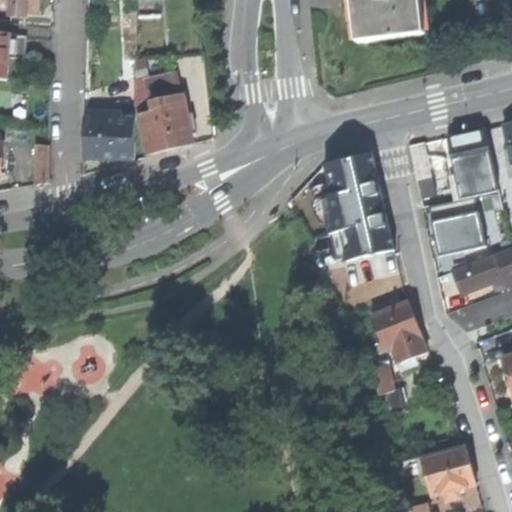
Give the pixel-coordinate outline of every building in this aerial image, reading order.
[(1,0),(1,12),(44,15),(44,0),(1,0)] [(366,43),(429,36),(425,0),(360,0),(361,3),(366,43)] [(0,80),(11,82),(13,60),(28,62),(29,53),(30,40),(0,37),(0,80)] [(150,81),(155,105),(180,99),(174,75),(150,81)] [(0,88),(0,118),(18,120),(21,90),(0,88)] [(145,118),(154,158),(176,153),(197,148),(186,98),(180,99),(155,105),(158,115),(145,118)] [(111,161),(137,162),(138,122),(125,122),(109,121),(87,121),(87,161),(111,161)] [(466,137),(451,140),(458,177),(495,169),(487,133),(466,137)] [(38,146),(38,182),(53,182),(52,145),(38,146)] [(414,148),(422,182),(437,179),(429,145),(414,148)] [(328,168),(337,205),(357,200),(371,197),(385,194),(381,177),(376,156),(328,168)] [(497,181),(495,169),(458,177),(461,188),(497,181)] [(372,205),(371,197),(357,200),(359,208),(372,205)] [(356,217),(364,251),(397,243),(389,209),(356,217)] [(476,212),(431,221),(439,255),(483,246),(476,212)] [(291,228),(304,252),(315,245),(302,222),(291,228)] [(460,288),(464,299),(509,282),(500,259),(455,276),(460,288)] [(376,319),(389,353),(397,351),(425,339),(418,322),(411,305),(376,319)] [(431,355),(425,339),(397,351),(403,366),(431,355)] [(380,372),(384,395),(395,394),(392,370),(380,372)] [(384,395),(386,410),(409,406),(406,392),(395,394),(384,395)] [(426,458),(435,498),(479,487),(475,469),(470,448),(426,458)] [(406,489),(411,511),(423,511),(417,487),(406,489)]
